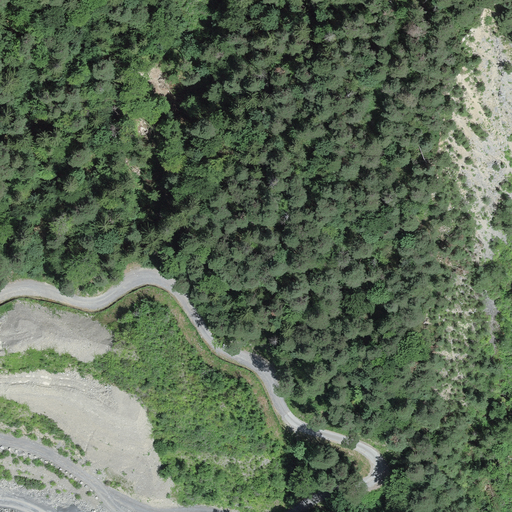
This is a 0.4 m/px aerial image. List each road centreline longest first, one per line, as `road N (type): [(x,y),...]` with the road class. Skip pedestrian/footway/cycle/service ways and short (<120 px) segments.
road 1 (track): [(296,511),(318,496),(374,484),(377,460),(291,419),(265,366),(218,346),(164,280),(135,276),(96,304),(33,285),(0,295)]
road 2 (track): [(171,511),(106,493),(58,459),(0,439)]
